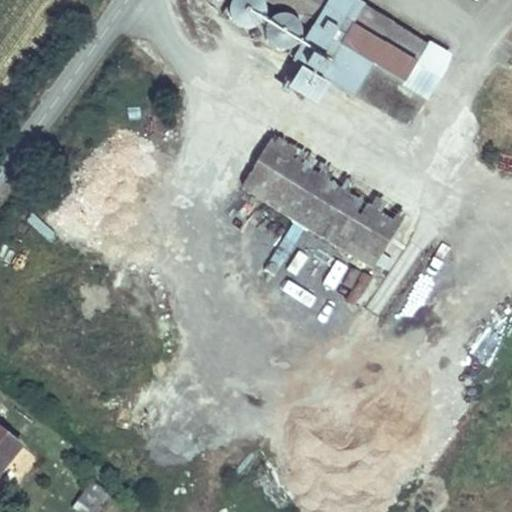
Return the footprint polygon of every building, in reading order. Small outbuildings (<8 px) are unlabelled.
[(317,104),(331,82),(409,129),(456,54),(430,38),(428,44),(358,0),(228,0),(219,15),(301,63),(287,86),(317,104)] [(274,132),(240,185),(371,267),(406,213),(274,132)] [(285,267),(302,231),(288,224),(272,261),(285,267)] [(0,472),(23,444),(0,424),(0,472)] [(89,480),(71,504),(81,511),(97,511),(110,494),(89,480)]
